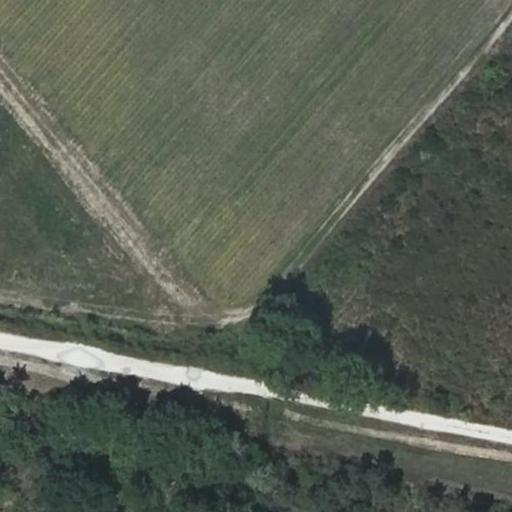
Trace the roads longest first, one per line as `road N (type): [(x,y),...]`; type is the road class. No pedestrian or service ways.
road 1 (track): [(511,13),(264,305),(215,324),(0,295)]
road 2 (track): [(511,436),(0,341)]
road 3 (track): [(0,72),(198,323)]
